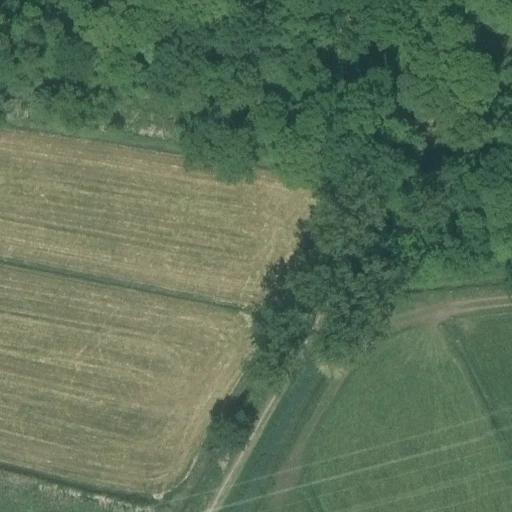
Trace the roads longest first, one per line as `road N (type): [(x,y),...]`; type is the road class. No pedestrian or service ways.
road 1 (track): [(417,155),(202,511)]
road 2 (track): [(499,0),(417,155)]
